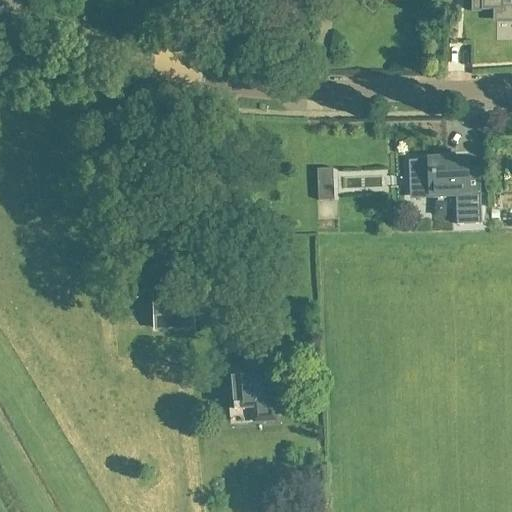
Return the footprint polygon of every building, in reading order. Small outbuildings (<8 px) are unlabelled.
[(511,0),(471,0),(472,10),(497,10),(497,19),(511,18),(511,0)] [(467,175),(467,158),(409,160),(410,187),(431,186),(431,193),(456,192),(457,225),(482,224),(481,175),(467,175)] [(333,168),(317,168),(318,185),(334,184),(333,168)] [(198,267),(184,267),(185,287),(199,287),(198,267)] [(156,328),(179,327),(178,303),(155,304),(156,328)] [(249,367),(232,368),(237,424),(237,425),(278,421),(277,407),(280,406),(280,404),(277,405),(273,366),(277,366),(275,344),(247,347),(249,367)]
